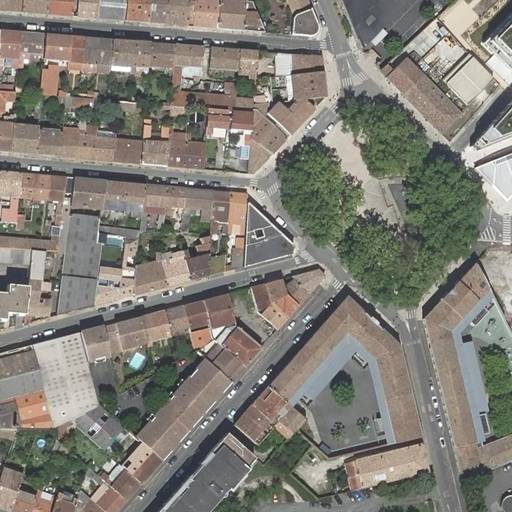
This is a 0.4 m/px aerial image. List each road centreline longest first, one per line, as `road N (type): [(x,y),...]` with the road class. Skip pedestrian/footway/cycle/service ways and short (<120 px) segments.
road 1 (residential): [(0,19),(324,45),(340,39)]
road 2 (residential): [(0,340),(327,253)]
road 3 (residential): [(347,271),(135,511)]
road 4 (residential): [(272,184),(0,159)]
road 5 (residential): [(409,330),(451,511)]
